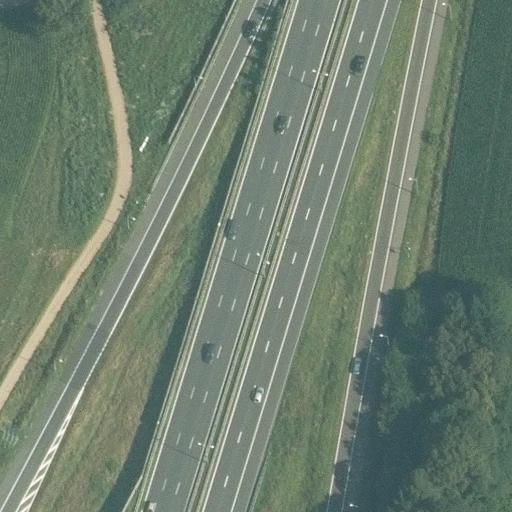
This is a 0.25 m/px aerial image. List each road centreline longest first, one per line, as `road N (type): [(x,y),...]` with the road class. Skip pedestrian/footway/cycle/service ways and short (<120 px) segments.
road 1 (motorway): [(261,0),(103,333),(6,511)]
road 2 (motorway): [(318,0),(163,511)]
road 3 (motorway): [(222,511),(377,0)]
road 4 (motorway): [(334,511),(429,0)]
road 5 (track): [(90,0),(123,144),(116,204),(0,409)]
